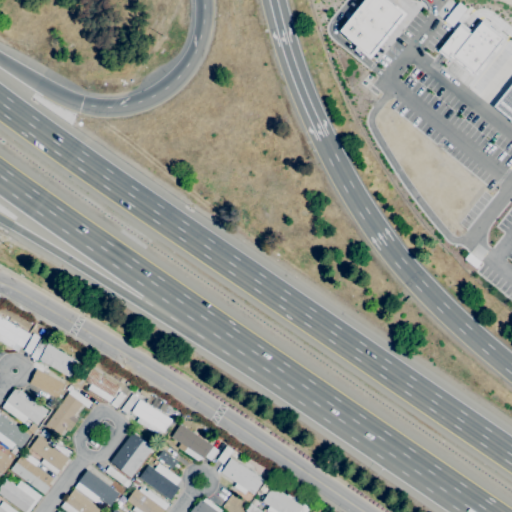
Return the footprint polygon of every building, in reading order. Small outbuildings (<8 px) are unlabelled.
[(361,0),(337,30),(367,55),(401,13),(384,0),(361,0)] [(457,2),(442,20),(450,26),(465,8),(457,2)] [(435,50),(440,54),(444,58),(447,54),(473,74),(502,38),(480,19),(469,33),(462,28),(457,24),(435,50)] [(511,79),(490,106),(511,123),(511,79)] [(17,352),(0,341),(0,316),(29,334),(22,347),(20,346),(17,352)] [(29,354),(23,350),(33,334),(39,337),(29,354)] [(36,360),(30,356),(39,340),(45,343),(36,360)] [(70,377),(39,359),(43,352),(42,351),(47,344),(78,362),(70,377)] [(109,402),(87,389),(90,384),(83,380),(90,369),(119,387),(113,398),(112,398),(109,402)] [(27,385),(53,401),(62,386),(36,371),(27,385)] [(129,387),(124,384),(127,379),(132,383),(129,387)] [(146,398),(139,392),(142,387),(150,393),(146,398)] [(59,436),(44,425),(71,388),(91,402),(87,408),(82,404),(73,416),(77,419),(68,431),(65,428),(59,436)] [(36,424),(27,417),(23,423),(1,407),(5,402),(4,401),(13,389),(19,389),(47,410),(36,424)] [(115,408),(110,404),(120,391),(125,395),(115,408)] [(125,414),(119,410),(132,393),(138,397),(125,414)] [(48,408),(44,404),(48,399),(52,403),(48,408)] [(157,435),(136,421),(138,417),(131,412),(139,399),(171,419),(163,432),(160,431),(157,435)] [(10,449),(0,441),(0,413),(3,416),(4,416),(7,418),(7,419),(14,424),(14,423),(17,425),(16,426),(19,428),(20,427),(21,428),(21,429),(24,432),(25,431),(30,435),(20,448),(14,444),(10,449)] [(197,460),(177,447),(180,443),(171,436),(179,424),(212,446),(203,458),(197,460)] [(46,438),(40,434),(43,429),(49,434),(46,438)] [(132,432),(139,438),(139,437),(152,447),(130,477),(109,461),(132,432)] [(55,474),(40,462),(43,459),(29,448),(38,435),(47,442),(51,437),(71,453),(67,457),(68,458),(58,470),(55,474)] [(222,464),(216,459),(226,445),(232,450),(222,464)] [(210,461),(205,457),(213,446),(218,450),(210,461)] [(14,455),(10,452),(14,447),(18,450),(14,455)] [(1,473),(0,472),(0,449),(12,459),(1,473)] [(235,458),(229,454),(233,450),(238,453),(235,458)] [(175,460),(161,451),(157,457),(171,467),(175,460)] [(43,494),(10,469),(20,455),(23,457),(26,452),(39,462),(35,466),(52,478),(47,485),(49,487),(43,494)] [(252,494),(246,490),(244,494),(233,487),(235,483),(220,472),(230,457),(262,479),(252,494)] [(169,500),(137,476),(146,464),(153,469),(158,463),(180,479),(175,485),(179,487),(169,500)] [(126,479),(130,482),(126,488),(104,471),(108,465),(126,479)] [(79,480),(110,504),(120,492),(88,468),(79,480)] [(28,511),(24,511),(0,493),(0,485),(5,478),(16,486),(19,481),(40,496),(28,511)] [(136,487),(131,483),(135,478),(140,481),(136,487)] [(306,511),(269,511),(266,510),(269,506),(262,501),(272,486),(286,495),(287,494),(291,496),(290,498),(302,506),(303,504),(309,508),(306,511)] [(133,511),(131,510),(134,506),(126,500),(135,488),(138,490),(140,487),(146,491),(147,489),(168,504),(164,509),(164,510),(162,511),(133,511)] [(67,511),(60,506),(73,489),(103,511),(67,511)] [(188,511),(194,504),(195,506),(200,499),(202,501),(204,497),(223,511),(222,511),(188,511)] [(0,511),(0,503),(2,501),(17,511),(0,511)] [(247,511),(245,510),(250,503),(262,511),(247,511)]
